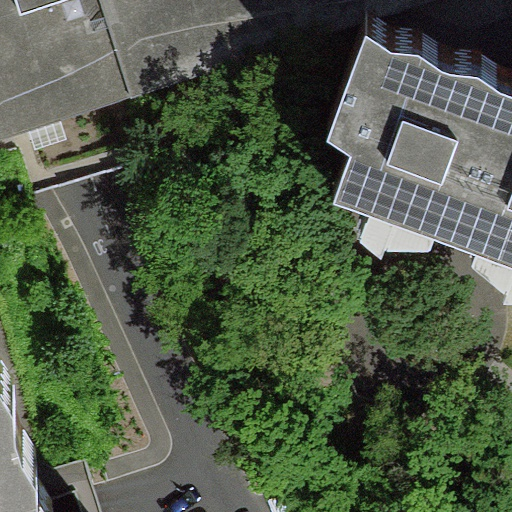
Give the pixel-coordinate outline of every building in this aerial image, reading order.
[(0,0),(0,136),(8,134),(61,117),(134,94),(362,21),(368,7),(381,14),(425,0),(0,0)] [(359,30),(330,112),(352,127),(336,173),(456,217),(510,67),(501,64),(481,48),(450,45),(420,26),(393,24),(388,20),(381,14),(368,7),(362,21),(359,30)] [(511,67),(510,67),(456,217),(511,237),(511,67)] [(61,117),(8,134),(11,143),(27,195),(80,178),(153,155),(150,145),(134,94),(61,117)] [(0,418),(18,412),(15,377),(0,353),(0,418)] [(38,444),(18,412),(0,418),(0,511),(56,511),(55,496),(39,473),(38,444)]
